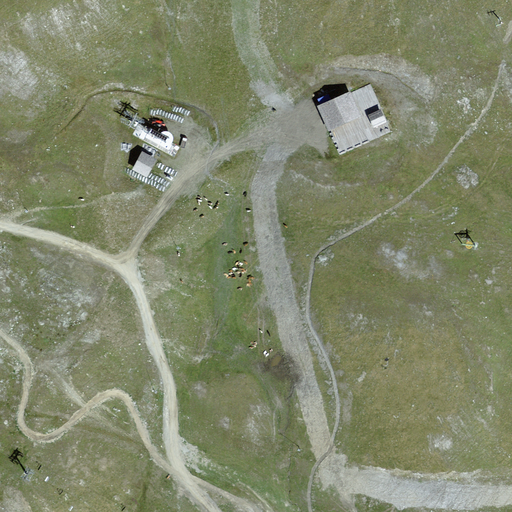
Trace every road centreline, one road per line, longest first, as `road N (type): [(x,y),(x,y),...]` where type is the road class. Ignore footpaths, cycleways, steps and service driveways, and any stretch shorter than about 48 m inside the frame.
road 1 (track): [(215,511),(174,459),(170,390),(130,277),(74,245),(0,224)]
road 2 (track): [(119,266),(210,154),(283,130)]
